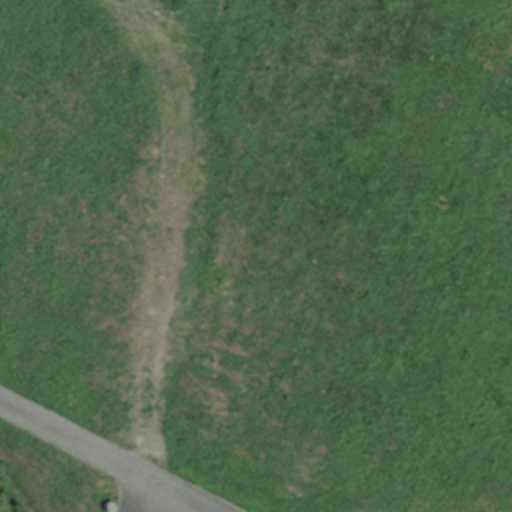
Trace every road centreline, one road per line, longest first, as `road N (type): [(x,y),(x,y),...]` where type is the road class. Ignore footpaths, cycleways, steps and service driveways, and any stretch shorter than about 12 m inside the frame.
road 1 (track): [(135,0),(179,82),(183,129),(142,477)]
road 2 (unclassified): [(0,403),(211,511)]
